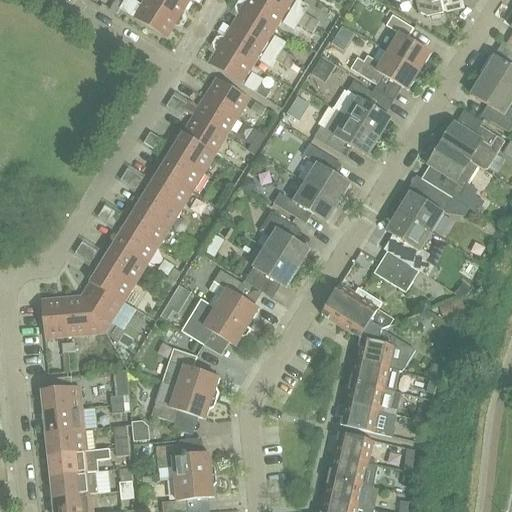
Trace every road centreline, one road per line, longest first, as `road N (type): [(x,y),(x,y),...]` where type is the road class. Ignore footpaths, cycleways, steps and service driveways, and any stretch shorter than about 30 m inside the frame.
road 1 (residential): [(259,511),(251,412),(505,0)]
road 2 (residential): [(2,272),(56,266),(172,75),(54,0)]
road 3 (residential): [(29,511),(2,272)]
